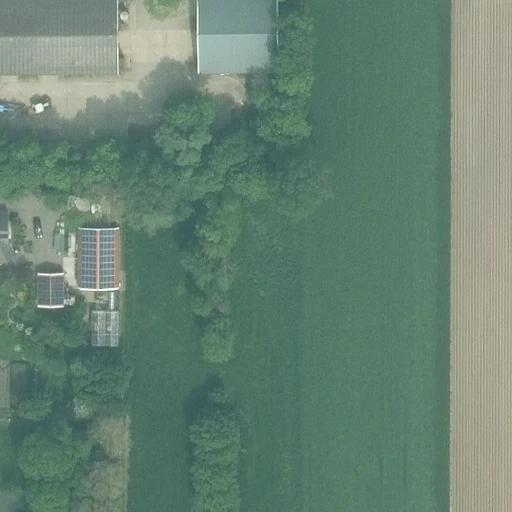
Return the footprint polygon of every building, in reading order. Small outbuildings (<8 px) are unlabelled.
[(0,0),(0,73),(118,73),(118,0),(0,0)] [(277,0),(197,0),(198,71),(279,70),(277,0)] [(9,215),(0,214),(0,262),(1,264),(14,259),(8,243),(9,243),(9,215)] [(119,227),(79,227),(78,286),(119,286),(119,227)] [(38,307),(62,307),(62,275),(38,275),(38,307)]
